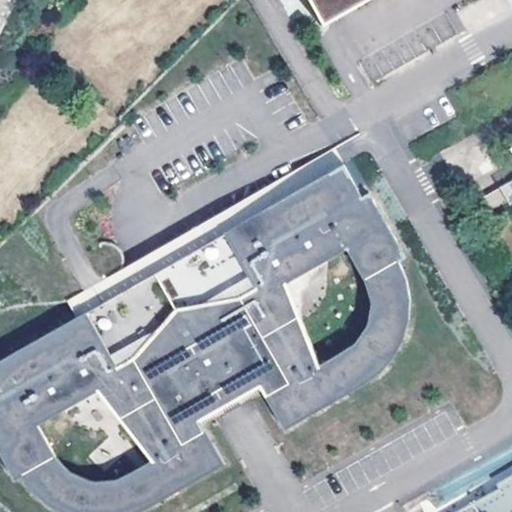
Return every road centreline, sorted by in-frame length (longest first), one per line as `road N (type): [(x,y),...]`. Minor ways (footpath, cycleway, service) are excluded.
road 1 (unclassified): [(511,28),(383,100),(370,118),(511,368)]
road 2 (unclassified): [(511,411),(365,503)]
